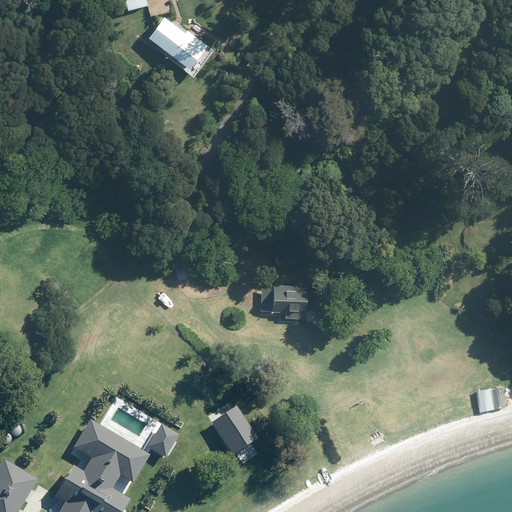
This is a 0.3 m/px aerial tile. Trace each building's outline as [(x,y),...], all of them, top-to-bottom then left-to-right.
[(124,0),(127,10),(148,5),(146,0),(124,0)] [(148,37),(189,68),(206,45),(187,30),(185,32),(164,16),(148,37)] [(261,289),(260,311),(284,312),(284,318),(305,319),(306,286),(273,285),(273,289),(261,289)] [(477,391),(482,411),(507,406),(503,388),(491,390),(491,388),(477,391)] [(235,412),(209,429),(230,461),(256,444),(235,412)] [(132,489),(149,461),(90,425),(74,452),(90,462),(82,476),(74,472),(56,502),(61,509),(60,511),(121,511),(125,505),(108,495),(117,480),(132,489)] [(176,438),(159,429),(146,452),(163,462),(176,438)] [(18,511),(35,484),(2,464),(0,467),(0,511),(18,511)]
